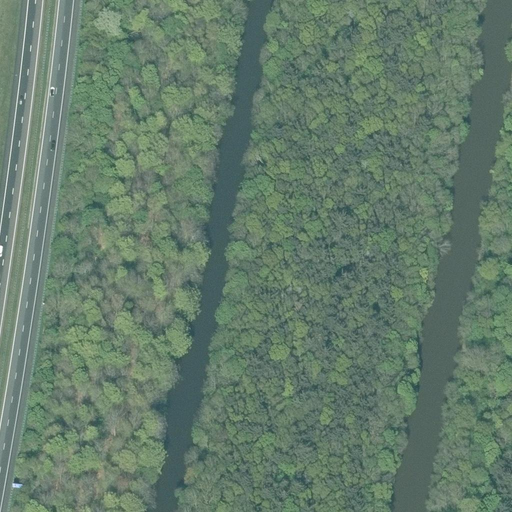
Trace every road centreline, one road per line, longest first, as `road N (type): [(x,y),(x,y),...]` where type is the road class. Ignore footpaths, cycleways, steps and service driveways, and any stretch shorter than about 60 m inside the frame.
road 1 (motorway): [(0,474),(66,0)]
road 2 (motorway): [(34,0),(0,279)]
